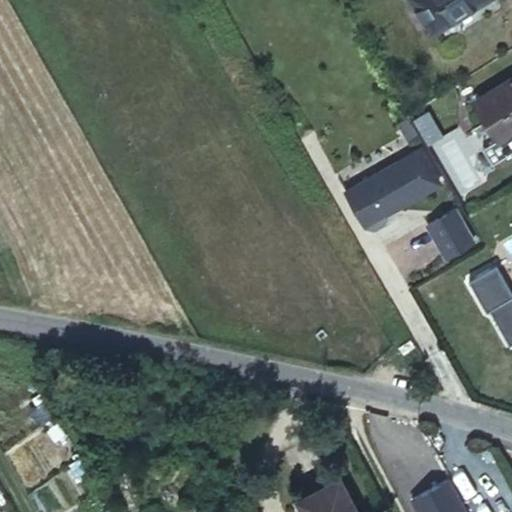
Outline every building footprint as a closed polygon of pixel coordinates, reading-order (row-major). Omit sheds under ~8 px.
[(412,0),(432,32),(481,0),(412,0)] [(511,77),(475,101),(497,138),(511,128),(511,77)] [(409,115),(418,131),(431,123),(423,108),(409,115)] [(366,225),(445,185),(424,144),(345,184),(366,225)] [(429,218),(442,257),(474,246),(461,207),(429,218)] [(294,498),(301,511),(353,511),(335,476),(294,498)] [(463,511),(449,485),(411,506),(414,511),(463,511)]
